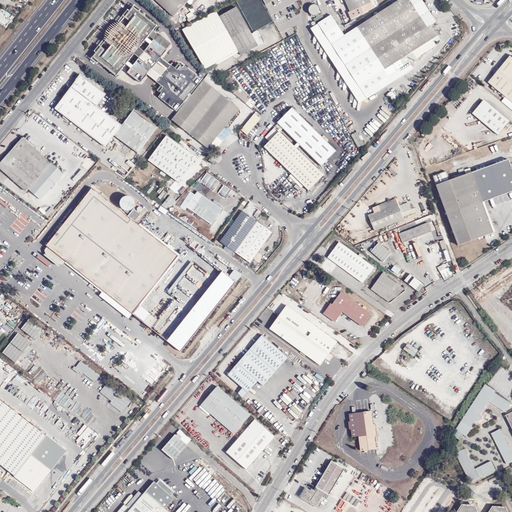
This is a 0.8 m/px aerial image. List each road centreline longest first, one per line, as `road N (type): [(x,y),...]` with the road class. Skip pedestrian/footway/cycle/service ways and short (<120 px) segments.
road 1 (secondary): [(480,29),(70,511)]
road 2 (secondary): [(81,511),(474,53)]
road 3 (unclassified): [(260,511),(319,411),(363,355),(511,246)]
road 4 (tertiary): [(109,0),(0,135)]
road 5 (motorway): [(0,97),(77,0)]
